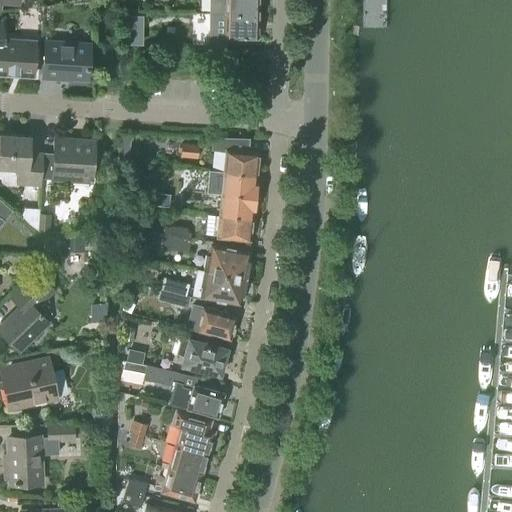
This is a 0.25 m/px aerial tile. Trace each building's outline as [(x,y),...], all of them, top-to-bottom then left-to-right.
[(225,13),(258,14),(258,0),(209,0),(209,12),(225,13)] [(144,13),(129,13),(128,42),(143,42),(144,13)] [(257,37),(258,14),(225,13),(225,36),(257,37)] [(0,73),(32,75),(35,40),(2,38),(2,33),(0,20),(0,73)] [(86,79),(89,43),(45,40),(42,76),(86,79)] [(41,184),(42,152),(29,152),(30,135),(0,133),(0,166),(17,168),(16,183),(41,184)] [(226,149),(224,171),(257,174),(259,152),(249,151),(250,139),(214,136),(213,147),(226,149)] [(53,137),(51,179),(92,181),(95,140),(53,137)] [(199,146),(182,145),(181,155),(198,156),(199,146)] [(256,181),(257,174),(224,171),(210,169),(208,191),(222,193),(255,197),(255,194),(258,193),(258,187),(256,185),(257,181),(256,181)] [(131,181),(129,196),(151,198),(153,186),(139,185),(140,182),(131,181)] [(255,199),(255,197),(222,193),(219,215),(252,219),(253,212),(254,212),(254,208),(256,207),(257,201),(255,199)] [(0,218),(3,221),(12,210),(0,199),(0,218)] [(39,232),(49,232),(50,213),(40,213),(39,232)] [(250,241),(252,219),(219,215),(217,237),(250,241)] [(163,226),(162,232),(190,237),(191,230),(188,226),(174,224),(163,226)] [(190,237),(162,232),(160,245),(188,250),(190,237)] [(211,245),(206,270),(243,277),(248,251),(211,245)] [(239,301),(243,277),(206,270),(197,268),(192,293),(239,301)] [(53,288),(35,270),(9,296),(19,306),(0,324),(0,332),(17,350),(48,321),(34,307),(53,288)] [(163,277),(160,288),(186,294),(188,284),(163,277)] [(185,296),(186,294),(160,288),(157,300),(192,309),(195,299),(185,296)] [(198,331),(222,337),(230,339),(231,336),(233,334),(234,328),(233,325),(236,315),(203,307),(200,316),(194,315),(190,329),(198,331)] [(219,347),(222,337),(198,331),(195,341),(179,337),(174,354),(183,356),(181,364),(219,374),(221,368),(225,365),(228,354),(226,349),(219,347)] [(128,348),(126,359),(142,363),(145,352),(128,348)] [(47,356),(10,364),(13,378),(1,381),(7,407),(56,396),(47,356)] [(143,378),(146,365),(124,360),(120,377),(142,382),(143,378)] [(177,373),(146,365),(143,378),(174,386),(175,382),(177,373)] [(181,383),(175,382),(174,386),(169,404),(217,417),(223,394),(192,385),(191,389),(181,386),(181,383)] [(180,427),(175,445),(206,455),(212,431),(200,427),(202,418),(176,411),(172,424),(180,427)] [(135,420),(131,433),(144,436),(147,424),(135,420)] [(48,436),(8,438),(9,481),(41,480),(40,453),(58,452),(58,439),(74,438),(74,423),(47,424),(48,436)] [(140,448),(144,436),(131,433),(127,444),(140,448)] [(199,477),(206,455),(175,445),(169,464),(162,461),(160,466),(168,468),(199,477)] [(193,500),(199,477),(168,468),(163,487),(155,484),(154,489),(193,500)] [(129,477),(125,490),(144,495),(147,482),(129,477)] [(141,506),(144,495),(125,490),(121,501),(141,506)]
